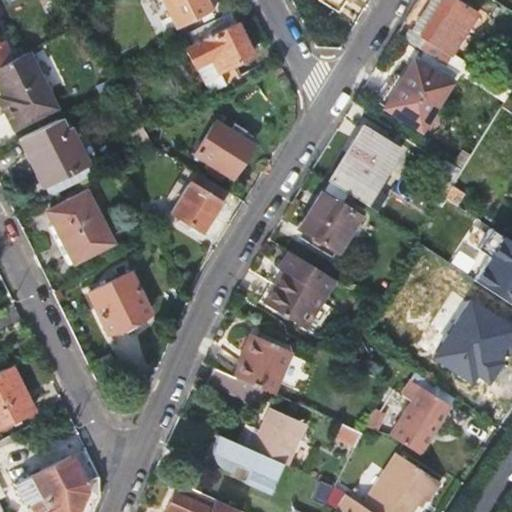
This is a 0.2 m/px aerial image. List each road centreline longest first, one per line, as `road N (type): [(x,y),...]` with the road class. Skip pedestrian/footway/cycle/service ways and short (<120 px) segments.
road 1 (residential): [(135,466),(214,284),(335,93)]
road 2 (residential): [(135,466),(97,430),(0,230)]
